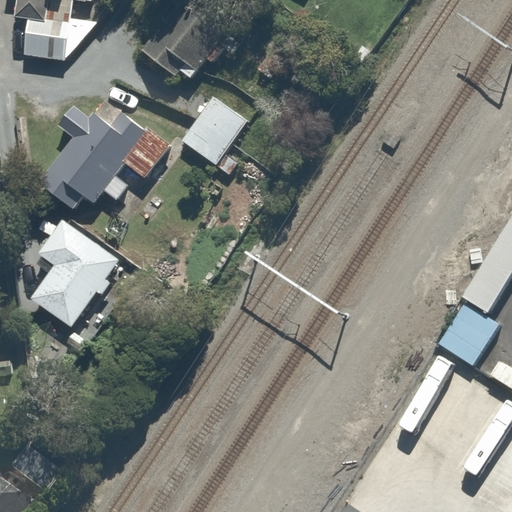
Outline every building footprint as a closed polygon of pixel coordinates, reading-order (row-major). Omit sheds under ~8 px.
[(23,61),(63,62),(90,31),(91,0),(7,0),(7,19),(24,19),(23,61)] [(181,73),(189,79),(206,56),(214,62),(223,50),(231,56),(242,43),(225,30),(237,14),(219,0),(180,0),(141,52),(177,79),(181,73)] [(251,119),(215,94),(180,144),(215,169),(251,119)] [(37,185),(75,213),(86,199),(97,208),(106,196),(134,216),(181,151),(153,131),(106,97),(91,118),(74,106),(58,128),(72,137),(37,185)] [(511,214),(463,296),(468,299),(441,344),(476,365),(500,325),(492,319),(511,284),(511,214)] [(60,217),(36,255),(52,267),(29,300),(86,337),(133,264),(60,217)] [(0,511),(29,511),(34,506),(0,484),(0,511)]
